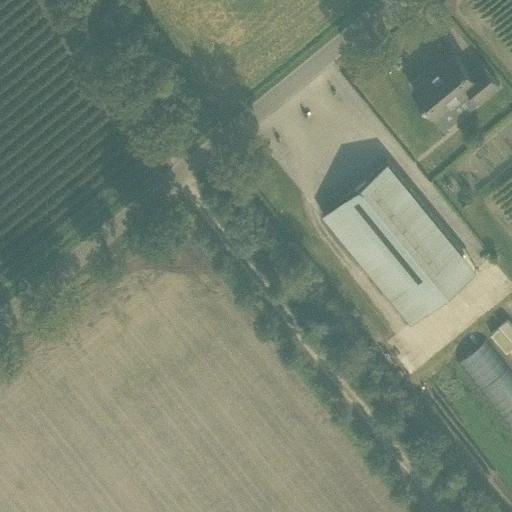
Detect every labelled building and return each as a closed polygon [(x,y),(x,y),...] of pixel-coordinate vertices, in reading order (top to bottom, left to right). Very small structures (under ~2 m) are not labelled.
[(470,73),(455,55),(412,90),(436,119),(470,91),(480,103),(500,86),(482,64),(470,73)] [(398,307),(463,254),(387,161),(322,214),(398,307)] [(507,349),(511,344),(511,323),(507,317),(491,331),(507,349)] [(511,371),(487,338),(461,357),(511,426),(511,371)] [(511,450),(451,367),(428,383),(511,498),(511,450)]
